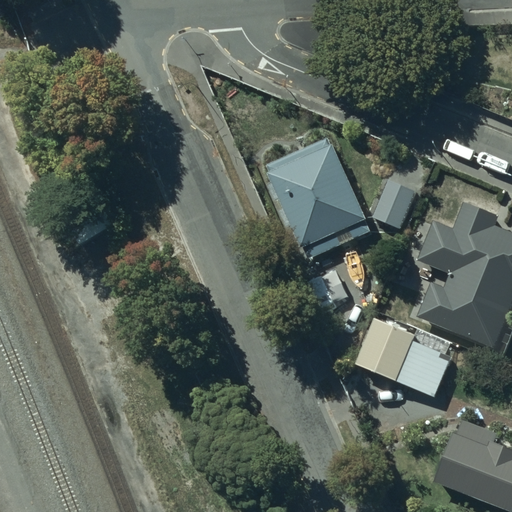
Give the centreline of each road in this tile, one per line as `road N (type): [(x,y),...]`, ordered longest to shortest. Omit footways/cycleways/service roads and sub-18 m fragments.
road 1 (residential): [(123,30),(342,511)]
road 2 (residential): [(227,3),(271,60),(511,158)]
